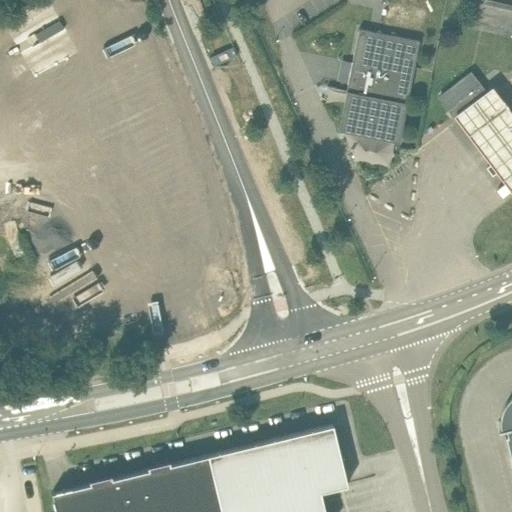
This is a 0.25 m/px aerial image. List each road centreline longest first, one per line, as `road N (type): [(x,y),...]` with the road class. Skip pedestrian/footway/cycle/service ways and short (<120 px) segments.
road 1 (tertiary): [(0,423),(280,355)]
road 2 (tertiary): [(173,0),(250,215)]
road 3 (unclassified): [(430,511),(382,328)]
road 4 (tertiary): [(314,347),(299,299),(250,215)]
road 5 (tertiary): [(250,215),(280,355)]
road 6 (unclassified): [(382,328),(511,283)]
